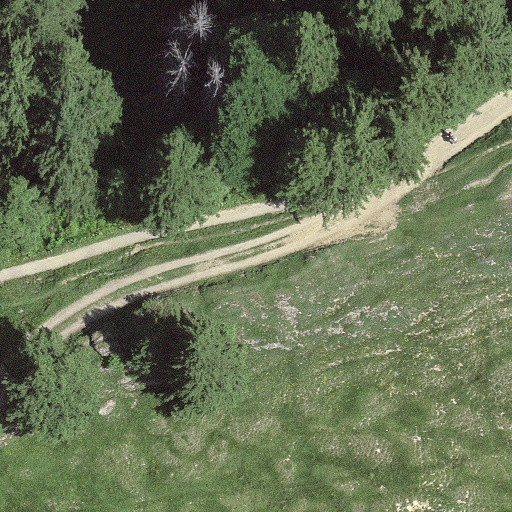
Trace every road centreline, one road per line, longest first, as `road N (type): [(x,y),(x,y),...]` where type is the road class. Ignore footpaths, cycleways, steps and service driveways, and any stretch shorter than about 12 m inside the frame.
road 1 (track): [(75,324),(162,274),(268,248),(385,192)]
road 2 (track): [(385,192),(511,99)]
